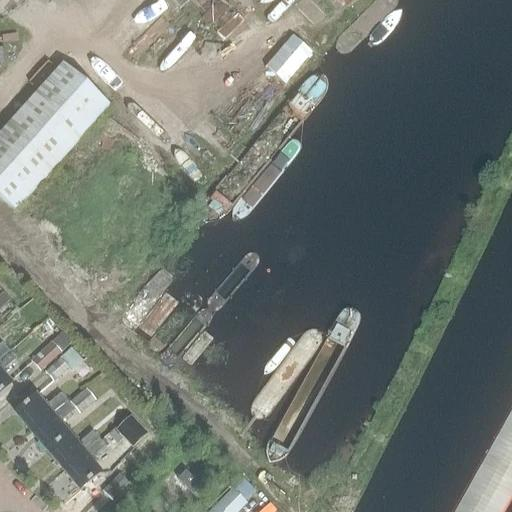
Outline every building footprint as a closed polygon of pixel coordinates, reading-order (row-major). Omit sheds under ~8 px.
[(250,23),(227,0),(165,0),(164,2),(187,25),(192,20),(222,50),(250,23)] [(277,16),(263,32),(271,38),(263,47),(276,58),(297,33),(277,16)] [(0,200),(13,213),(109,107),(63,65),(0,134),(0,200)] [(0,310),(10,302),(3,294),(0,297),(0,310)] [(61,353),(51,343),(31,362),(40,372),(61,353)] [(0,361),(8,354),(1,346),(0,347),(0,361)] [(0,394),(9,386),(0,375),(0,369),(2,368),(4,371),(15,361),(8,354),(0,361),(0,394)] [(45,373),(54,383),(68,370),(59,360),(45,373)] [(96,402),(86,391),(70,404),(80,415),(96,402)] [(31,434),(66,404),(60,397),(49,406),(51,409),(47,412),(35,398),(15,415),(31,434)] [(31,434),(50,456),(69,439),(54,422),(59,418),(62,422),(73,412),(66,404),(31,434)] [(131,417),(116,432),(132,449),(147,435),(131,417)] [(50,456),(64,473),(98,442),(92,436),(82,445),(84,448),(80,452),(69,439),(50,456)] [(105,451),(98,442),(64,473),(80,491),(99,475),(87,461),(92,457),(94,460),(105,451)] [(186,472),(178,480),(193,496),(202,488),(186,472)] [(111,502),(128,485),(120,477),(103,494),(111,502)] [(238,511),(246,505),(232,491),(210,511),(238,511)]
